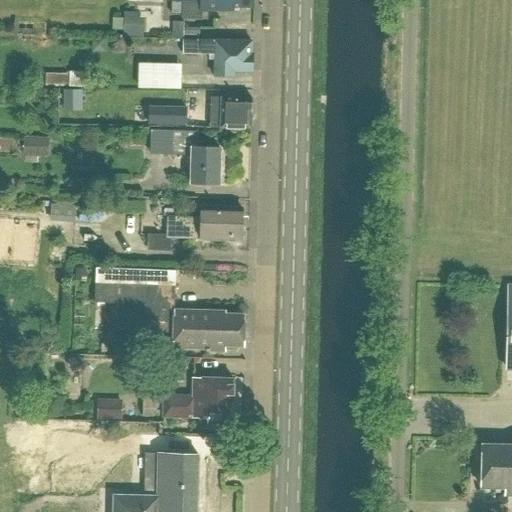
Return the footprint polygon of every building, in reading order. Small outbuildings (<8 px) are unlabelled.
[(254,8),(254,0),(176,0),(177,2),(173,2),(172,13),(183,14),(183,18),(201,19),(201,10),(234,11),(234,8),(254,8)] [(124,17),(123,37),(143,37),(144,18),(139,18),(124,17)] [(167,20),(167,38),(211,36),(210,27),(179,28),(178,20),(167,20)] [(252,72),(253,55),(251,55),(251,42),(184,41),(184,54),(210,54),(210,60),(216,60),(215,75),(235,76),(235,72),(252,72)] [(160,77),(160,65),(139,65),(139,89),(181,90),(181,78),(160,77)] [(45,74),(45,86),(67,86),(67,74),(45,74)] [(63,90),(63,111),(82,111),(82,90),(63,90)] [(250,129),(251,100),(211,98),(210,127),(220,127),(220,128),(250,129)] [(186,125),(187,109),(149,108),(149,124),(186,125)] [(196,149),(197,132),(151,131),(151,154),(193,156),(192,184),(219,185),(220,149),(196,149)] [(25,137),(25,162),(37,163),(38,138),(25,137)] [(241,241),(242,209),(203,208),(203,219),(167,218),(166,238),(203,239),(203,240),(241,241)] [(243,347),(244,316),(230,316),(230,312),(174,310),(176,271),(118,269),(95,269),(93,302),(116,302),(114,332),(139,332),(174,333),(173,348),(206,350),(206,352),(220,352),(222,350),(225,350),(225,346),(243,347)] [(233,401),(233,380),(194,379),(193,397),(164,396),(164,416),(210,418),(209,426),(226,426),(226,419),(228,419),(229,400),(233,401)] [(144,408),(154,408),(156,408),(156,399),(144,399),(144,408)] [(120,420),(121,403),(95,403),(95,419),(120,420)] [(154,417),(154,408),(144,408),(144,416),(154,417)] [(511,445),(483,445),(482,488),(505,489),(505,495),(511,495),(511,445)] [(197,511),(198,455),(145,454),(144,496),(114,496),(113,511),(197,511)]
